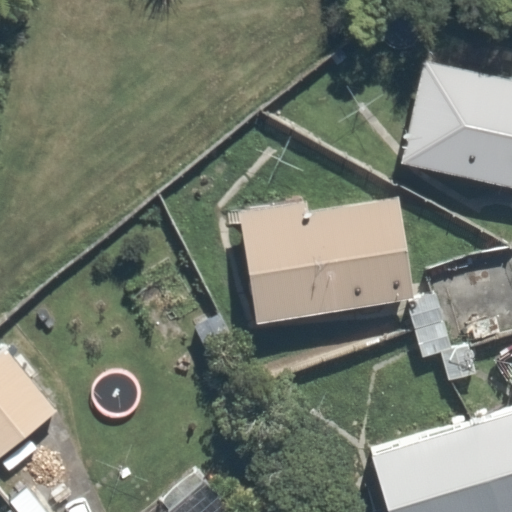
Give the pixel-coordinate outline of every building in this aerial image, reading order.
[(511,73),(425,55),(404,159),(511,180),(511,73)] [(410,188),(246,205),(257,318),(421,302),(410,188)] [(21,347),(0,361),(0,466),(70,417),(21,347)] [(511,511),(511,407),(378,446),(397,511),(511,511)] [(265,511),(231,471),(183,511),(265,511)]
